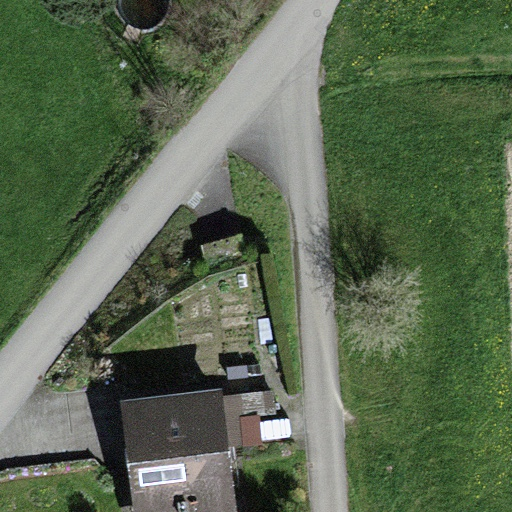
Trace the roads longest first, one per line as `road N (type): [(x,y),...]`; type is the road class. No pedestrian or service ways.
road 1 (residential): [(327,511),(295,19)]
road 2 (unclassified): [(0,382),(295,19)]
